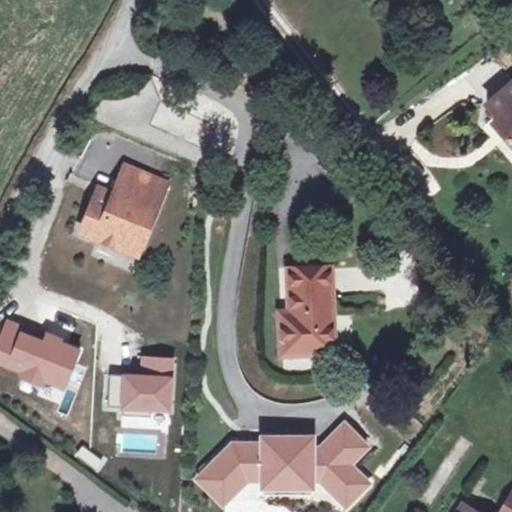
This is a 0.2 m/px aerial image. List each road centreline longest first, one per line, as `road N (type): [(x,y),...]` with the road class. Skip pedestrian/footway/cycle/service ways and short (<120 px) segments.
road 1 (unclassified): [(136,0),(0,247)]
road 2 (unknown): [(78,98),(244,212)]
